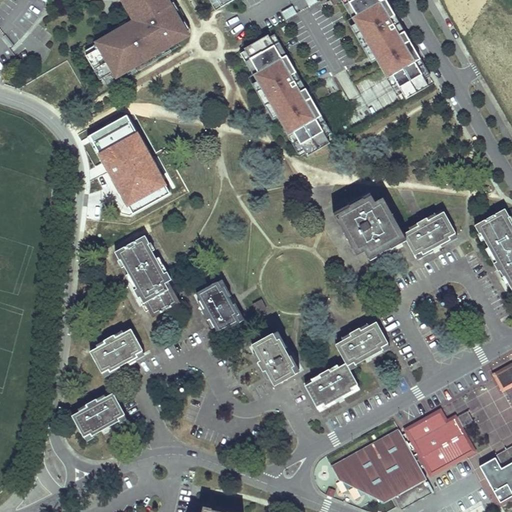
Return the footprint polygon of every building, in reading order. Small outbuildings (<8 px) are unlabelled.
[(135,22),(93,46),(96,50),(86,56),(100,80),(103,79),(110,75),(113,79),(169,47),(165,41),(169,39),(172,45),(183,39),(181,35),(185,32),(166,0),(130,0),(141,18),(135,22)] [(130,0),(122,0),(135,22),(141,18),(130,0)] [(405,43),(390,18),(395,15),(386,0),(347,0),(349,2),(344,5),(387,78),(392,75),(406,99),(429,86),(415,62),(420,59),(410,40),(405,43)] [(297,13),(293,5),(281,11),(286,19),(297,13)] [(403,28),(395,15),(390,18),(405,43),(410,40),(403,28)] [(279,43),(273,32),(268,35),(274,46),(279,43)] [(321,116),(279,43),(274,46),(268,35),(244,48),(250,59),(245,62),(262,92),(268,89),(282,114),(277,117),(287,136),(293,132),(304,153),(306,156),(329,144),(316,119),(321,116)] [(250,59),(244,48),(239,51),(245,62),(250,59)] [(434,83),(420,59),(415,62),(429,86),(434,83)] [(110,75),(103,79),(106,84),(113,79),(110,75)] [(406,99),(392,75),(387,78),(401,102),(406,99)] [(282,114),(268,89),(262,92),(277,117),(282,114)] [(321,116),(316,119),(329,144),(334,140),(321,116)] [(140,150),(142,153),(150,148),(141,130),(144,129),(140,120),(122,130),(120,127),(112,131),(121,149),(118,151),(122,159),(134,153),(130,145),(136,141),(140,150)] [(304,153),(293,132),(287,136),(299,157),(304,153)] [(130,145),(134,153),(140,150),(136,141),(130,145)] [(350,208),(334,216),(343,233),(348,230),(352,238),(356,244),(351,247),(356,257),(364,252),(368,259),(375,255),(376,256),(383,252),(390,249),(389,247),(405,239),(403,235),(396,222),(391,225),(387,217),(383,211),(388,208),(383,198),(375,203),(371,196),(364,200),(363,199),(349,207),(350,208)] [(348,205),(333,214),(334,216),(350,208),(349,207),(348,205)] [(387,217),(392,215),(388,208),(383,211),(387,217)] [(474,226),(477,230),(479,234),(483,232),(487,239),(484,240),(488,247),(496,262),(493,264),(497,272),(499,271),(503,277),(505,276),(508,284),(511,290),(511,226),(511,225),(509,226),(505,219),(509,217),(504,209),(474,226)] [(436,247),(457,236),(444,212),(436,216),(428,221),(426,218),(417,223),(418,227),(410,231),(403,235),(405,239),(406,242),(416,258),(436,247)] [(391,225),(396,222),(392,215),(387,217),(391,225)] [(348,230),(343,233),(347,240),(352,238),(348,230)] [(487,239),(483,232),(479,234),(477,235),(481,242),(484,240),(487,239)] [(125,267),(127,271),(129,274),(136,289),(134,291),(138,299),(140,298),(144,304),(145,303),(149,311),(153,318),(180,303),(172,288),(169,289),(166,283),(169,282),(171,280),(168,273),(164,274),(157,259),(152,252),(149,253),(145,246),(149,244),(145,236),(115,252),(120,260),(123,258),(127,265),(125,266),(125,267)] [(352,238),(347,240),(351,247),(356,244),(352,238)] [(390,249),(391,250),(406,242),(405,239),(389,247),(390,249)] [(155,250),(151,243),(149,244),(145,246),(149,253),(152,252),(155,250)] [(488,247),(485,249),(493,264),(496,262),(488,247)] [(127,265),(123,258),(120,260),(117,261),(121,269),(125,267),(125,266),(127,265)] [(168,273),(159,258),(157,259),(164,274),(168,273)] [(136,289),(129,274),(126,276),(134,291),(136,289)] [(200,301),(202,305),(205,310),(202,311),(205,316),(207,321),(210,319),(215,327),(219,334),(242,322),(220,281),(196,293),(200,301)] [(257,314),(262,311),(266,309),(262,300),(252,304),(257,314)] [(342,341),(338,343),(335,345),(345,364),(348,369),(367,359),(389,347),(376,322),(369,326),(360,331),(359,328),(349,333),(351,336),(342,341)] [(106,344),(102,346),(97,348),(90,352),(103,376),(129,361),(144,353),(131,330),(124,334),(116,338),(114,335),(104,341),(106,344)] [(257,363),(260,367),(261,370),(262,372),(265,371),(270,380),(274,386),(298,373),(275,332),(252,346),(255,353),(260,361),(257,363)] [(359,388),(348,369),(345,364),(338,368),(330,372),(329,369),(319,375),(320,378),(312,382),(305,386),(318,410),(338,399),(359,388)] [(511,366),(511,367),(496,375),(503,389),(511,383),(511,366)] [(88,407),(84,410),(79,412),(72,416),(85,440),(102,431),(110,426),(126,418),(113,394),(106,398),(98,402),(96,399),(87,404),(88,407)] [(87,404),(77,409),(79,412),(84,410),(88,407),(87,404)] [(473,422),(467,412),(457,417),(463,428),(473,422)] [(408,432),(427,466),(432,474),(465,455),(472,451),(454,419),(446,424),(440,413),(408,431),(408,432)] [(421,469),(427,466),(408,432),(402,436),(399,430),(382,440),(384,442),(372,449),(371,446),(331,468),(339,482),(341,480),(345,478),(347,477),(353,487),(354,486),(359,484),(361,483),(367,494),(375,490),(384,504),(399,496),(396,491),(401,489),(404,493),(415,486),(427,480),(421,469)] [(372,449),(384,442),(382,440),(371,446),(372,449)] [(511,460),(506,450),(496,456),(502,466),(511,460)] [(494,491),(501,487),(507,484),(511,492),(511,463),(501,470),(495,459),(481,467),(494,491)] [(479,468),(474,470),(479,481),(484,478),(479,468)] [(345,478),(341,480),(347,490),(351,488),(345,478)] [(427,481),(395,500),(401,511),(434,493),(427,481)] [(359,484),(354,486),(360,497),(365,494),(359,484)]
